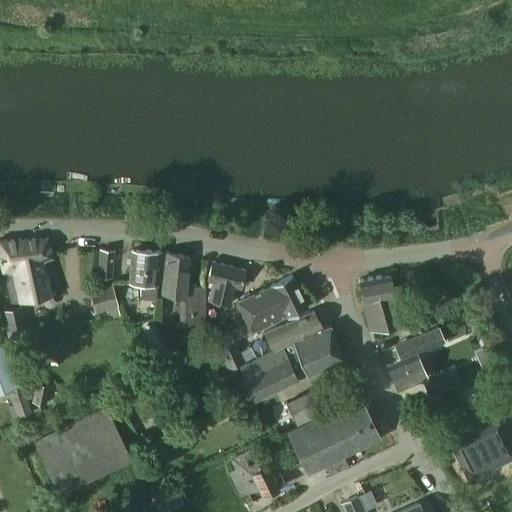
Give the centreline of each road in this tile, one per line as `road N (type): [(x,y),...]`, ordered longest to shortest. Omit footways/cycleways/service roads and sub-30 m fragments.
road 1 (residential): [(0,229),(126,232),(323,260)]
road 2 (residential): [(414,446),(323,260)]
road 3 (residential): [(323,260),(480,245)]
road 4 (residential): [(279,511),(414,446)]
